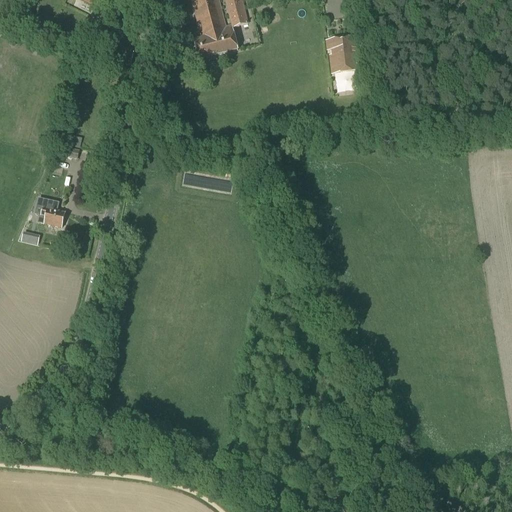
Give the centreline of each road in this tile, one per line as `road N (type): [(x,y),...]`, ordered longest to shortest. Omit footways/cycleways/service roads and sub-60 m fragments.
road 1 (tertiary): [(0,427),(49,388),(79,337),(156,0)]
road 2 (track): [(0,465),(150,479),(220,511)]
